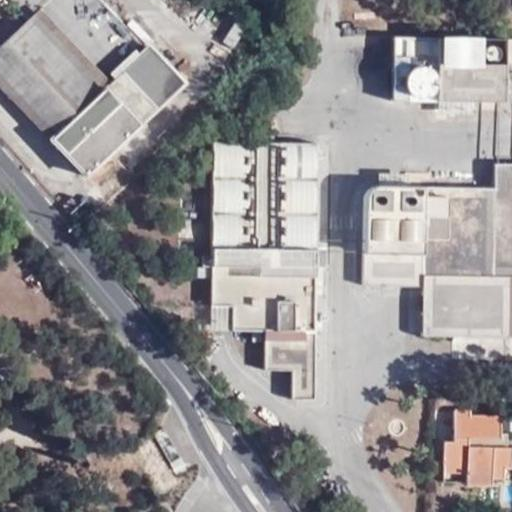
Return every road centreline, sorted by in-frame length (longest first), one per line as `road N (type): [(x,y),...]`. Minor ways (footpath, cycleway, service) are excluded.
road 1 (unknown): [(406,511),(366,467),(358,444),(338,297),(332,66)]
road 2 (primary): [(0,168),(237,460)]
